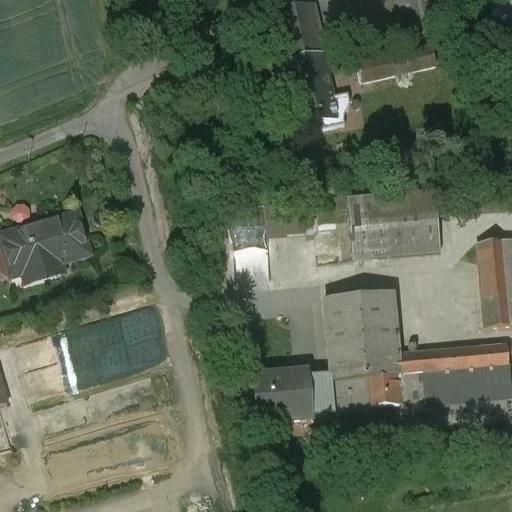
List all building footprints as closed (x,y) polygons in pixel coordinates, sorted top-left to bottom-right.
[(452,0),(399,0),(406,29),(442,21),(439,6),(453,3),(452,0)] [(511,35),(511,6),(504,2),(491,25),(511,37),(511,35)] [(312,8),(274,17),(300,127),(322,122),(324,131),(344,126),(344,124),(344,116),(348,110),(350,103),(348,95),(330,99),(320,55),(323,54),(312,8)] [(430,49),(357,65),(362,84),(434,67),(430,49)] [(208,93),(191,96),(194,113),(211,110),(208,93)] [(434,196),(346,203),(351,262),(439,256),(434,196)] [(74,213),(37,224),(38,226),(0,237),(11,275),(37,268),(40,277),(61,271),(58,262),(86,254),(74,213)] [(511,244),(477,248),(484,333),(511,330),(511,244)] [(391,297),(355,300),(365,411),(366,411),(399,408),(400,408),(396,358),(391,297)] [(355,300),(324,303),(331,381),(331,386),(333,386),(336,419),(366,415),(366,411),(365,411),(355,300)] [(511,413),(507,349),(396,358),(400,408),(399,408),(400,416),(429,413),(430,427),(511,419),(511,413)] [(307,379),(273,382),(272,378),(253,380),(258,428),(311,423),(310,421),(336,419),(333,386),(331,386),(331,381),(307,383),(307,379)]
